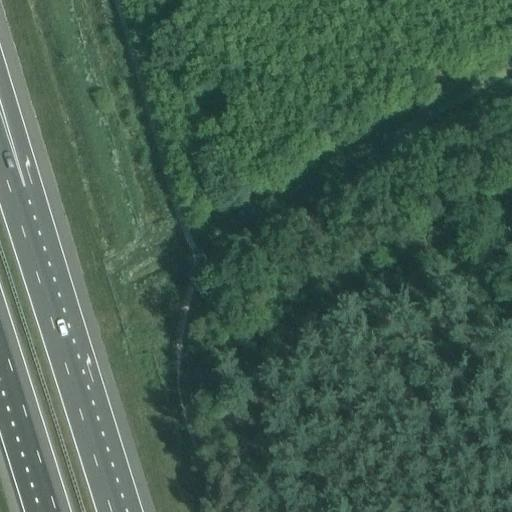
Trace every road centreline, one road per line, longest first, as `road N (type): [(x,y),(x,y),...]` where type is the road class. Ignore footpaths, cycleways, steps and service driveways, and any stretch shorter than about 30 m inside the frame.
road 1 (track): [(511,93),(196,270)]
road 2 (track): [(196,270),(179,347),(179,391),(214,511)]
road 3 (motorway): [(51,312),(32,185),(0,73)]
road 4 (motorway): [(111,511),(51,312)]
road 5 (motorway): [(0,332),(56,511)]
road 6 (motorway): [(51,312),(0,157)]
